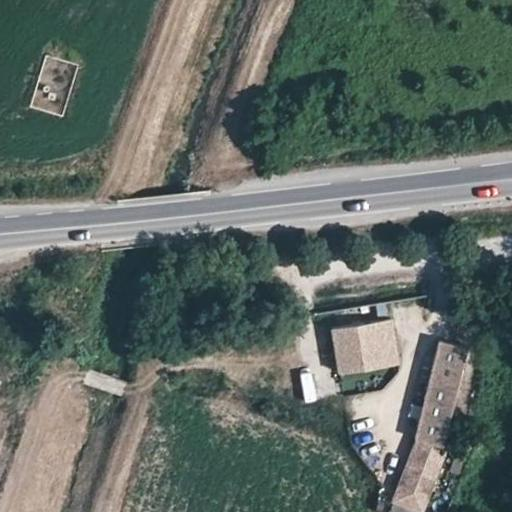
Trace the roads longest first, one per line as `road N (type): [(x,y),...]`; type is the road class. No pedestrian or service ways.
road 1 (secondary): [(511,178),(0,232)]
road 2 (unknown): [(305,361),(359,407),(390,403),(419,384),(439,325),(447,255)]
